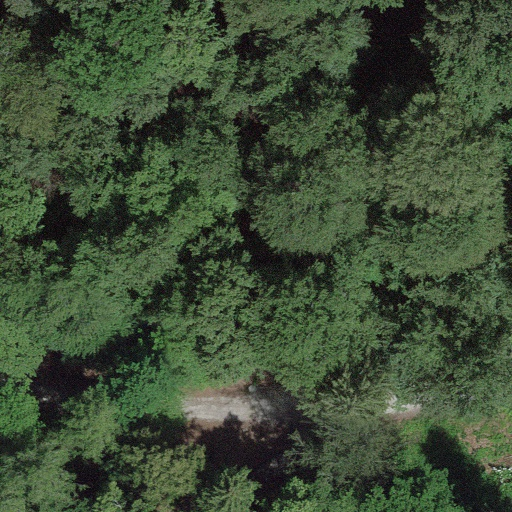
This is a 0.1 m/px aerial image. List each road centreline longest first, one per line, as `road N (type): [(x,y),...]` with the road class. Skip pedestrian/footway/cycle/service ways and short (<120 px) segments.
road 1 (track): [(0,333),(275,399),(511,342)]
road 2 (track): [(275,399),(228,136),(143,45),(35,0)]
